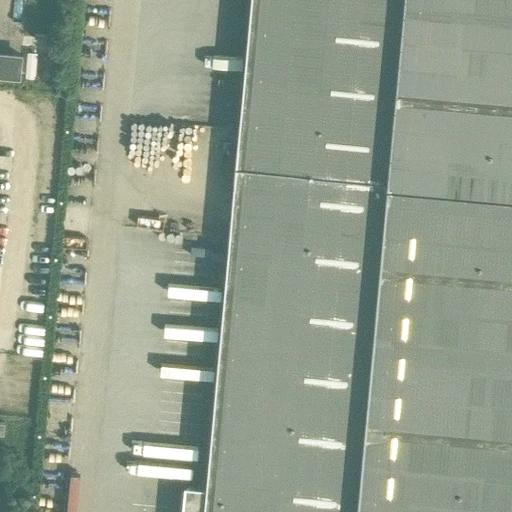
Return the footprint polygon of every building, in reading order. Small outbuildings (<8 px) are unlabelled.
[(511,511),(511,0),(249,0),(205,485),(199,484),(196,511),(511,511)] [(57,104),(57,94),(37,92),(37,103),(57,104)] [(8,260),(1,267),(14,282),(22,275),(8,260)] [(0,274),(0,284),(14,292),(18,284),(0,274)] [(30,293),(29,315),(38,315),(39,293),(30,293)] [(0,317),(15,320),(19,301),(1,298),(0,300),(0,317)] [(0,381),(10,378),(4,362),(0,363),(0,381)] [(26,402),(30,380),(22,378),(18,401),(26,402)] [(0,406),(15,408),(15,397),(0,395),(0,406)] [(192,451),(193,441),(170,439),(169,449),(192,451)]
